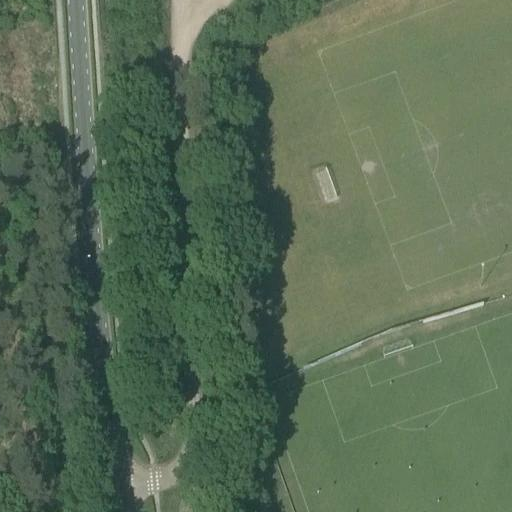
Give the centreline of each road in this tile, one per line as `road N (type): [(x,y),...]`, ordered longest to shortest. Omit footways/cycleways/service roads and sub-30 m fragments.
road 1 (unclassified): [(118,484),(172,473),(190,440),(179,19)]
road 2 (tertiary): [(118,484),(75,0)]
